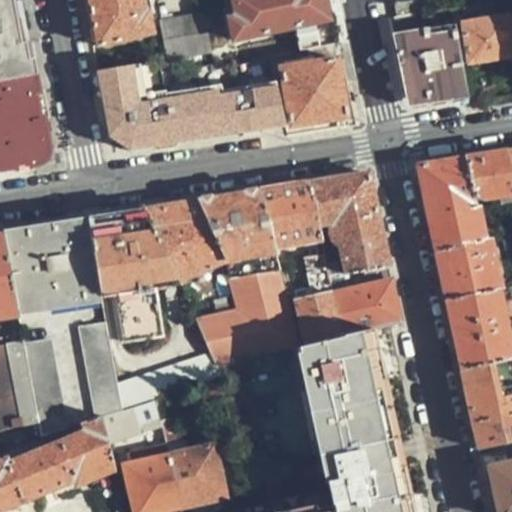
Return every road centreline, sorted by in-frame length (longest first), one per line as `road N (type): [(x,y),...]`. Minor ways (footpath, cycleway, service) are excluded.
road 1 (residential): [(383,141),(462,511)]
road 2 (residential): [(85,183),(383,141)]
road 3 (residential): [(52,0),(85,183)]
road 4 (residential): [(356,0),(383,141)]
road 5 (residential): [(383,141),(511,123)]
